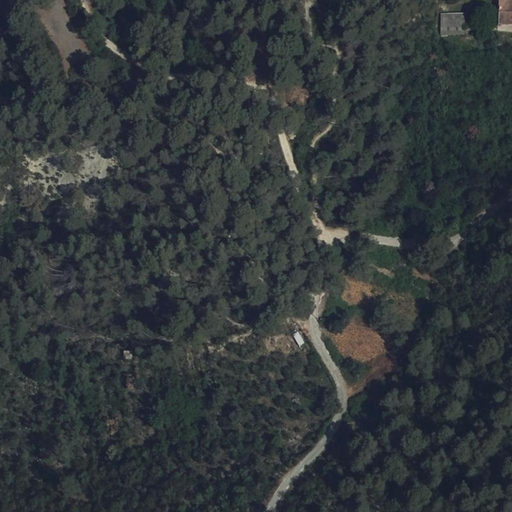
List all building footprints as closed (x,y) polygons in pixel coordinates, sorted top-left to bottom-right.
[(511,39),(511,14),(488,14),(488,39),(511,39)] [(431,26),(431,46),(440,38),(440,26),(431,26)] [(454,31),(454,26),(444,34),(440,38),(440,40),(446,40),(454,31)] [(444,34),(454,26),(440,26),(440,38),(444,34)] [(454,40),(454,31),(446,40),(454,40)] [(431,46),(436,47),(440,47),(440,40),(440,38),(431,46)]
